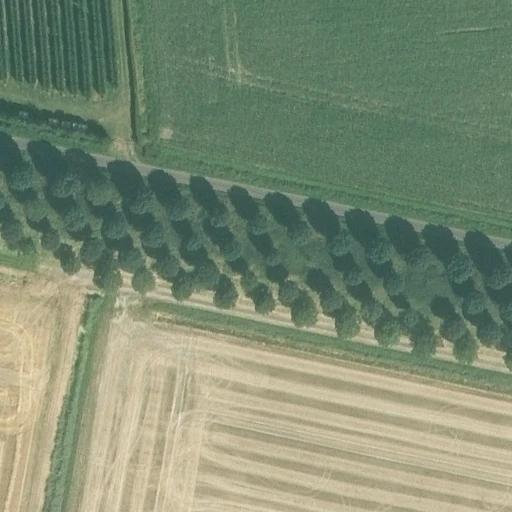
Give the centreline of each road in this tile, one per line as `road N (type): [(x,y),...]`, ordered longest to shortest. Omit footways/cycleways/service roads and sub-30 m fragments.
road 1 (track): [(511,366),(0,259)]
road 2 (track): [(511,248),(0,141)]
